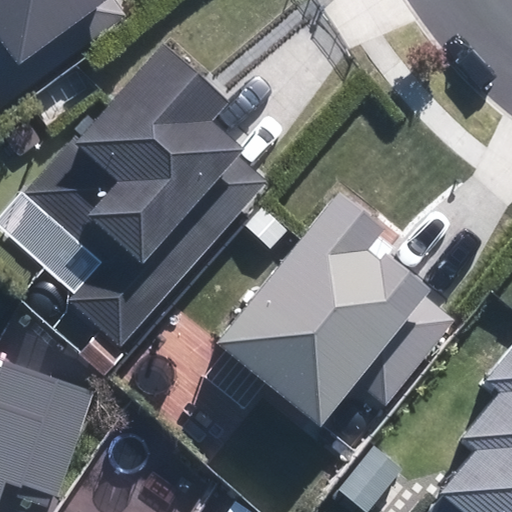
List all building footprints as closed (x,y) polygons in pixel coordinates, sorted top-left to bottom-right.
[(0,0),(0,107),(115,17),(102,0),(0,0)] [(209,102),(139,52),(0,203),(0,239),(61,296),(56,301),(108,350),(260,185),(191,122),(209,102)] [(321,198),(195,345),(298,433),(340,384),(369,409),(446,319),(357,243),(364,235),(321,198)] [(511,511),(511,329),(465,381),(481,396),(444,436),(462,452),(423,494),(443,511),(511,511)] [(364,511),(399,473),(367,444),(330,486),(359,511),(364,511)]
